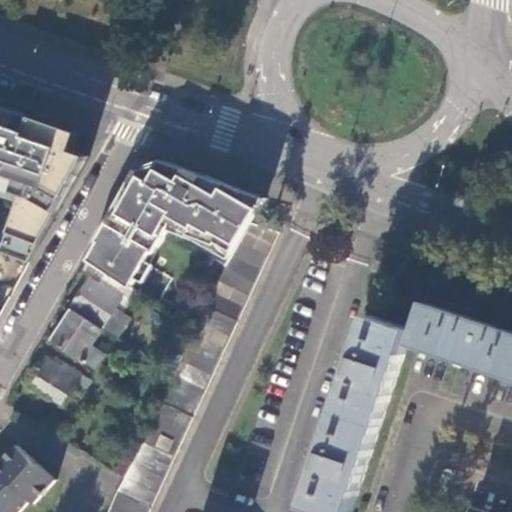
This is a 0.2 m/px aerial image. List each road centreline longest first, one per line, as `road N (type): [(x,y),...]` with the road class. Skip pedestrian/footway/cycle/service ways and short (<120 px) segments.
road 1 (residential): [(155,101),(0,369)]
road 2 (secondary): [(332,163),(369,164),(435,139),(487,58)]
road 3 (secondary): [(300,0),(275,48),(275,92),(288,123),(332,163)]
road 4 (secondary): [(332,163),(511,230)]
road 5 (secondary): [(155,101),(332,163)]
road 6 (secondary): [(0,48),(155,101)]
road 7 (secondary): [(487,58),(379,0)]
